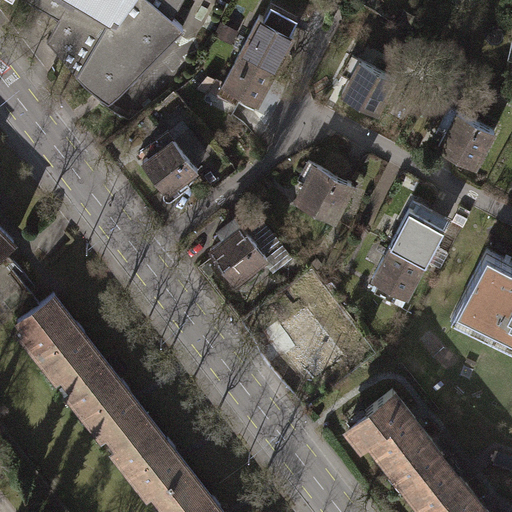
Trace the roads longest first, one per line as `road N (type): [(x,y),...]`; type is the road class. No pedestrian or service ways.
road 1 (residential): [(142,256),(279,148),(301,106),(511,214)]
road 2 (primary): [(339,511),(142,256)]
road 3 (primary): [(142,256),(0,77)]
